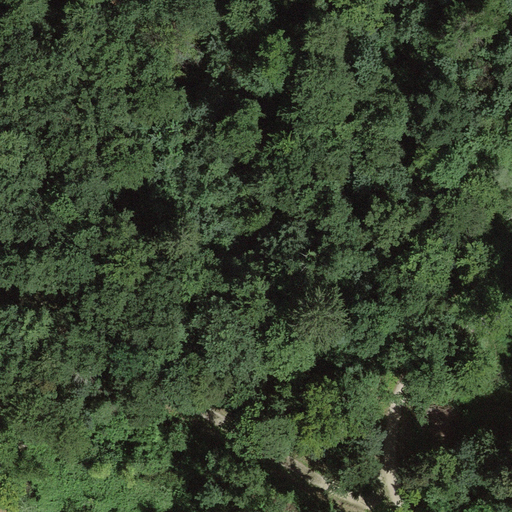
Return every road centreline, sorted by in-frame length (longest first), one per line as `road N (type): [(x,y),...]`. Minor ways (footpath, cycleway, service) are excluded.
road 1 (track): [(390,511),(317,480),(0,281)]
road 2 (track): [(511,302),(410,354),(392,410),(398,511)]
